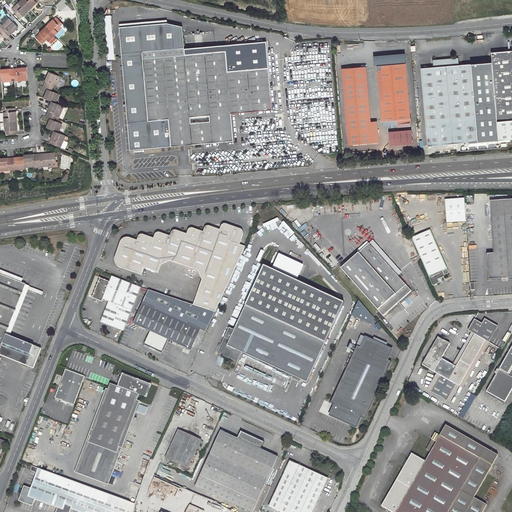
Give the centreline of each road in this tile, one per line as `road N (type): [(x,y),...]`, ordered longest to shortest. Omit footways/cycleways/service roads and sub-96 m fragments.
road 1 (primary): [(511,163),(112,199)]
road 2 (primary): [(115,214),(302,188),(478,179)]
road 3 (tertiary): [(511,23),(321,32),(152,0)]
road 4 (unclassified): [(65,327),(358,464)]
road 5 (unknown): [(168,11),(117,19),(130,159),(238,159),(243,140)]
road 6 (unclassified): [(511,303),(434,313),(358,464)]
road 7 (unclassified): [(107,198),(94,0)]
road 8 (unknown): [(173,377),(120,485),(97,487),(75,475),(72,454)]
road 9 (unknown): [(168,11),(273,46),(283,116)]
road 10 (unclassified): [(0,489),(65,327)]
road 11 (unknown): [(403,369),(455,405),(511,322)]
road 12 (unknown): [(439,311),(375,217),(335,232)]
road 13 (unknown): [(382,414),(401,423),(426,406),(511,457)]
road 14 (unknown): [(146,511),(147,488),(174,425),(204,413),(214,397)]
road 15 (residential): [(26,57),(37,130),(32,144),(0,147)]
road 16 (unknown): [(0,252),(54,274),(37,331)]
